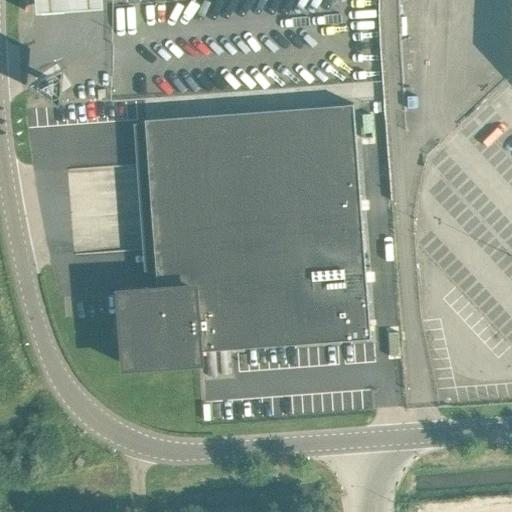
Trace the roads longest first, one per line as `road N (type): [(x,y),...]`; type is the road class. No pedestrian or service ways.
road 1 (unclassified): [(511,427),(179,453),(119,434),(64,385),(36,320),(0,149)]
road 2 (unknown): [(427,434),(404,272),(389,0)]
